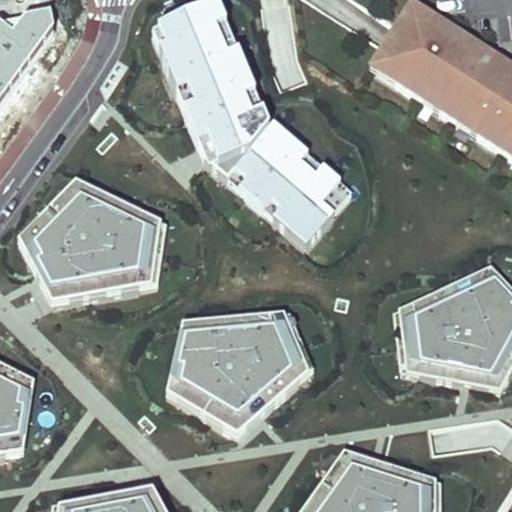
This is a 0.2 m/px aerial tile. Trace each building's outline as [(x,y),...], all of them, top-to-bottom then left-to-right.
[(396,28),(373,65),(399,81),(394,91),(419,107),(425,98),(442,109),(437,118),(453,128),(458,119),(477,130),(472,138),(511,164),(511,83),(511,86),(486,70),(492,61),(463,42),(458,51),(440,40),(445,31),(417,12),(404,33),(396,28)] [(180,27),(154,45),(204,170),(306,257),(353,202),(273,135),(269,140),(219,16),(180,27)] [(0,32),(0,112),(56,39),(52,23),(0,32)] [(425,139),(415,151),(463,188),(473,175),(425,139)] [(75,188),(19,247),(52,311),(159,294),(167,233),(75,188)] [(511,296),(490,274),(392,319),(401,379),(500,397),(511,374),(511,296)] [(290,321),(184,332),(166,400),(236,443),(260,423),(313,378),(290,321)] [(100,367),(93,392),(117,399),(124,374),(100,367)] [(0,371),(0,463),(24,460),(35,389),(0,371)] [(343,460),(306,511),(441,511),(441,491),(373,470),(343,460)] [(157,511),(152,502),(97,511),(157,511)]
